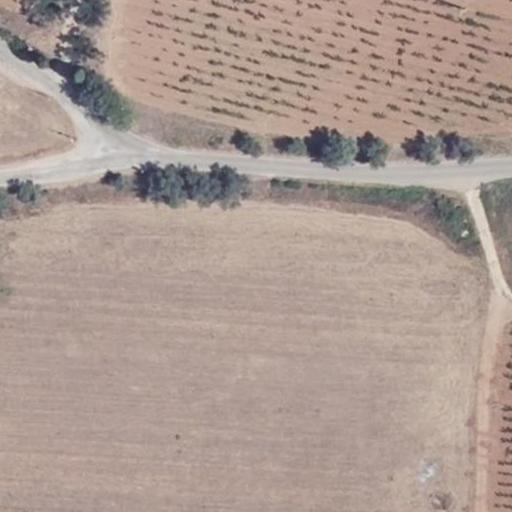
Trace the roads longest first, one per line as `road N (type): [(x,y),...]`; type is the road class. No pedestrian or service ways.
road 1 (tertiary): [(122,159),(418,174),(511,167)]
road 2 (unclassified): [(0,42),(40,71),(122,159)]
road 3 (tertiary): [(0,174),(122,159)]
